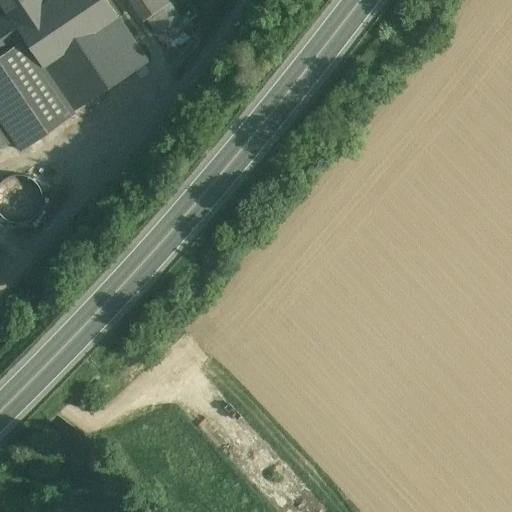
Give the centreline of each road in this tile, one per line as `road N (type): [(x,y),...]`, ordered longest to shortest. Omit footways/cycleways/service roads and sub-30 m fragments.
road 1 (primary): [(0,407),(216,176),(358,0)]
road 2 (track): [(0,340),(63,407),(93,422),(109,421),(155,388),(187,390),(310,511)]
road 3 (track): [(116,0),(170,76),(91,192),(0,296)]
